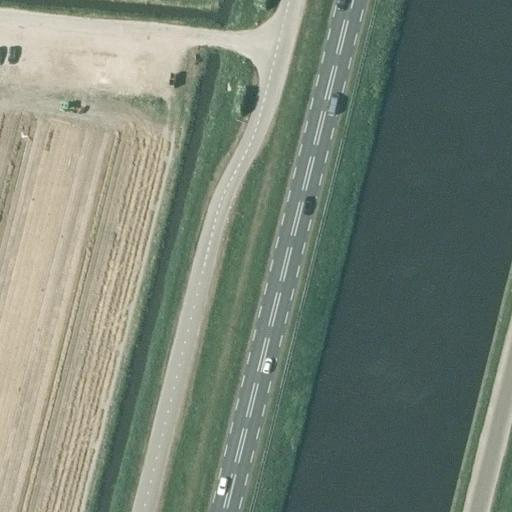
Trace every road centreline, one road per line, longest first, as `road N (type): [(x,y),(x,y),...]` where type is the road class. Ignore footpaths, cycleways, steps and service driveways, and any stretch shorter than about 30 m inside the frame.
road 1 (unclassified): [(144,511),(219,205),(259,122),(289,0)]
road 2 (primary): [(225,511),(352,0)]
road 3 (unclassified): [(481,511),(511,387)]
